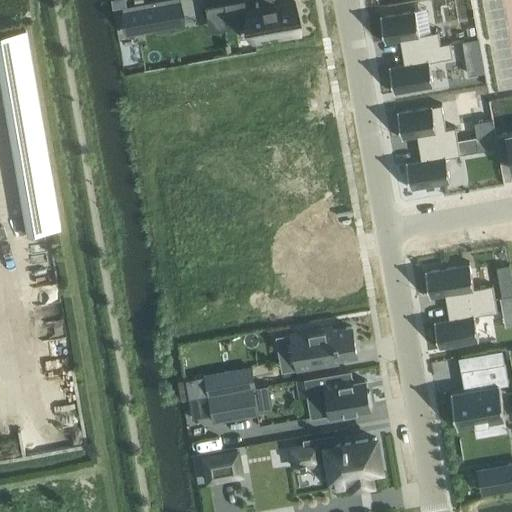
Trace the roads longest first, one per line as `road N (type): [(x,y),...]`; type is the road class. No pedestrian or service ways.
road 1 (residential): [(386,228),(435,511)]
road 2 (residential): [(346,0),(386,228)]
road 3 (residential): [(511,205),(386,228)]
